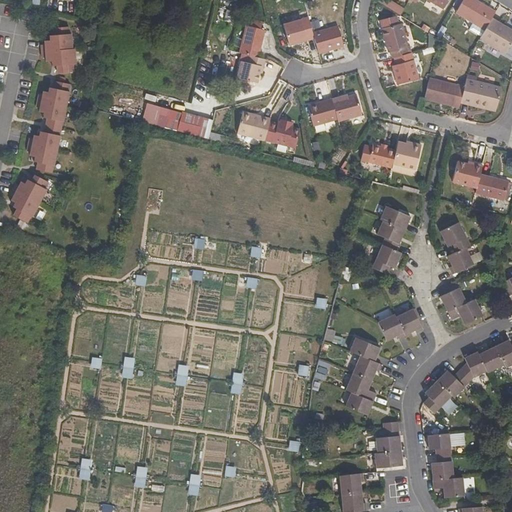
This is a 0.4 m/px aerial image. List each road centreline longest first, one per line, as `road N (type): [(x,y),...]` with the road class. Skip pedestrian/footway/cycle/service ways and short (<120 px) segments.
road 1 (residential): [(511,119),(506,141),(380,110),(368,58)]
road 2 (residential): [(431,511),(418,476),(411,407),(418,384),(450,354)]
road 3 (residential): [(426,229),(422,295),(450,354)]
